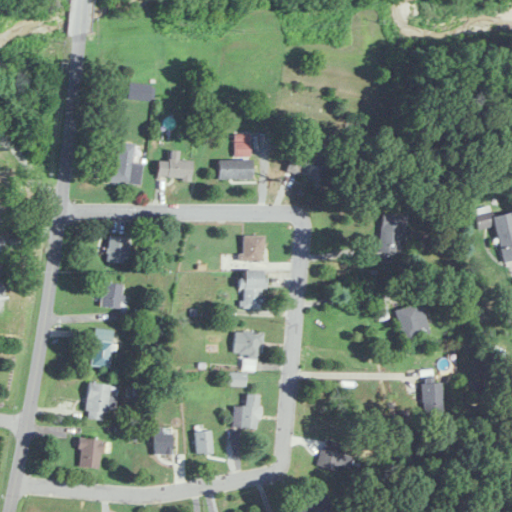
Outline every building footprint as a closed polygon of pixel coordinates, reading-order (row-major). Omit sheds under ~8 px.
[(128,99),(151,100),(152,84),(129,83),(128,99)] [(235,133),(235,154),(251,154),(251,133),(235,133)] [(133,163),(134,143),(117,142),(116,167),(107,166),(106,181),(141,184),(142,164),(133,163)] [(314,149),(293,145),(288,173),(323,179),(327,158),(312,156),(314,149)] [(158,160),(158,178),(191,178),(191,160),(178,160),(178,151),(169,151),(169,160),(158,160)] [(218,178),(252,178),(252,159),(218,159),(218,178)] [(511,212),(491,216),(489,206),(474,209),(478,229),(496,226),(502,262),(511,259),(511,212)] [(128,262),(129,237),(108,236),(108,261),(128,262)] [(264,236),(243,236),(242,261),(263,262),(264,236)] [(263,309),(263,271),(242,271),(242,309),(263,309)] [(123,284),(104,282),(102,306),(120,308),(123,284)] [(426,339),(415,305),(395,311),(405,346),(426,339)] [(91,365),(110,367),(113,330),(95,328),(91,365)] [(260,332),(234,332),(234,354),(243,354),(243,358),(260,358),(260,332)] [(422,412),(443,412),(443,382),(422,382),(422,412)] [(86,418),(108,420),(110,385),(88,383),(86,418)] [(245,406),(233,406),(233,428),(258,428),(258,394),(245,394),(245,406)] [(154,455),(172,455),(172,428),(154,428),(154,455)] [(197,455),(214,454),(212,430),(194,432),(197,455)] [(103,439),(79,439),(79,467),(103,467),(103,439)] [(348,468),(354,450),(325,440),(317,465),(337,472),(339,465),(348,468)] [(335,511),(327,496),(295,511),(335,511)]
